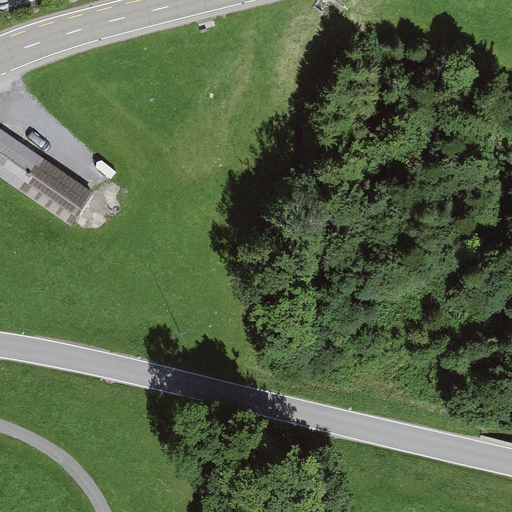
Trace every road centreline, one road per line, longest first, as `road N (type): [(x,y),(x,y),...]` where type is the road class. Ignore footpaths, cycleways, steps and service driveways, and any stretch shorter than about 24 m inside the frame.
road 1 (tertiary): [(511,465),(0,346)]
road 2 (secondary): [(0,59),(198,0)]
